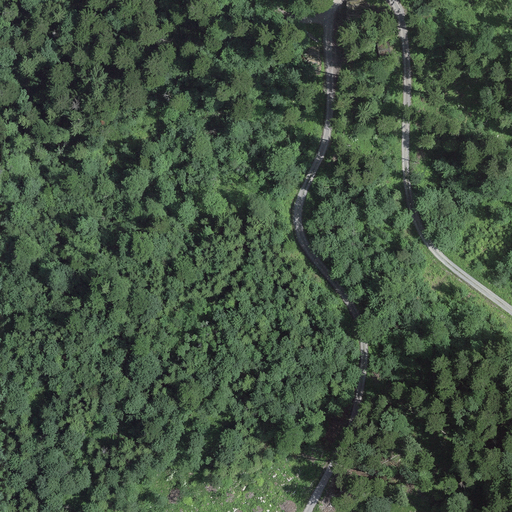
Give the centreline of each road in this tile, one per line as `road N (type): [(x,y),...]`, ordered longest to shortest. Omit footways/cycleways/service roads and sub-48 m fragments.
road 1 (track): [(341,0),(328,25),(329,129),(296,213),(300,240),(360,317),(365,366),(355,413),(306,511)]
road 2 (track): [(393,0),(407,63),(405,182),(421,236),(511,312)]
